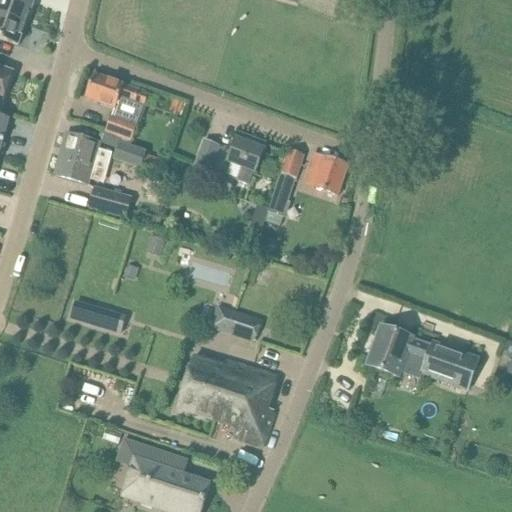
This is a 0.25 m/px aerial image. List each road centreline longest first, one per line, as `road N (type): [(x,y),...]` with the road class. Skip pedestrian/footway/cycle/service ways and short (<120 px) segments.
road 1 (residential): [(249,511),(343,278),(371,160)]
road 2 (residential): [(371,160),(67,48)]
road 3 (residential): [(0,285),(67,48)]
road 4 (residential): [(371,160),(388,0)]
